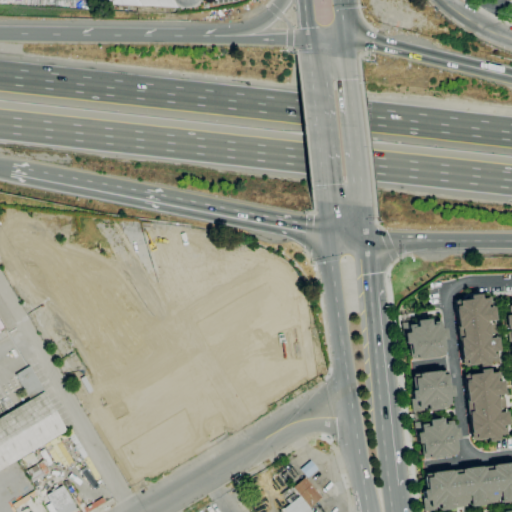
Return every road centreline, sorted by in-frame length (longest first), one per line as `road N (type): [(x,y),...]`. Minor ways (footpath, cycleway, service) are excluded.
road 1 (motorway): [(511,134),(0,76)]
road 2 (motorway): [(0,123),(511,180)]
road 3 (motorway): [(4,170),(329,237)]
road 4 (primary): [(329,237),(366,511)]
road 5 (residential): [(131,511),(0,282)]
road 6 (primary): [(399,489),(368,242)]
road 7 (tertiary): [(140,511),(299,423),(353,415)]
road 8 (motorway): [(213,39),(0,36)]
road 9 (motorway): [(511,77),(345,41)]
road 10 (primary): [(364,206),(347,58)]
road 11 (motorway): [(368,242),(511,242)]
